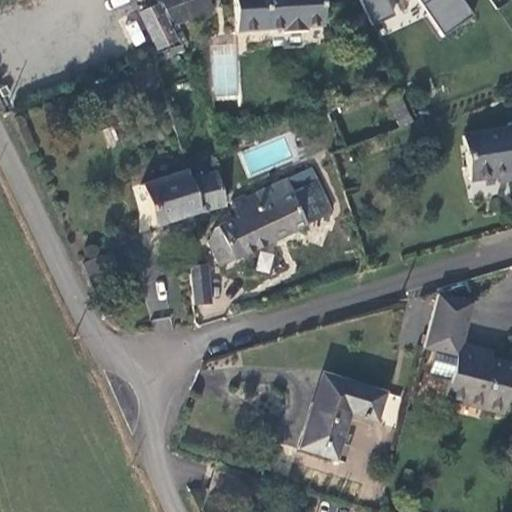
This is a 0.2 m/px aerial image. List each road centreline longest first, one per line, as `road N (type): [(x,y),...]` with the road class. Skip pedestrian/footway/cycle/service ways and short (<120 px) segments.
road 1 (residential): [(511,253),(145,364)]
road 2 (unclassified): [(0,142),(97,339),(145,364)]
road 3 (unclassified): [(145,364),(153,394),(150,453),(176,511)]
